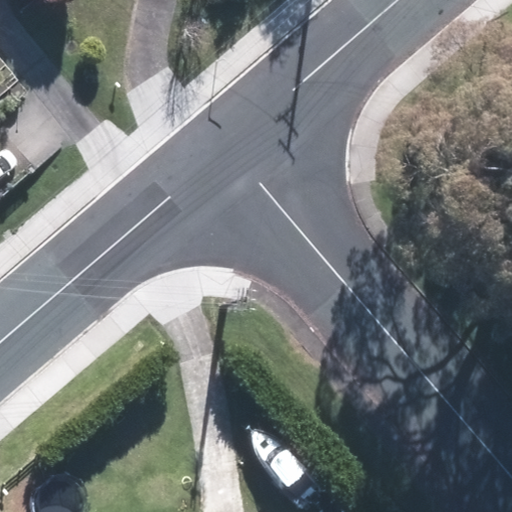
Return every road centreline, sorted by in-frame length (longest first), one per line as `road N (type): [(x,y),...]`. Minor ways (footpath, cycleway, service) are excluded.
road 1 (residential): [(511,486),(226,147)]
road 2 (residential): [(226,147),(0,341)]
road 3 (residential): [(399,0),(226,147)]
